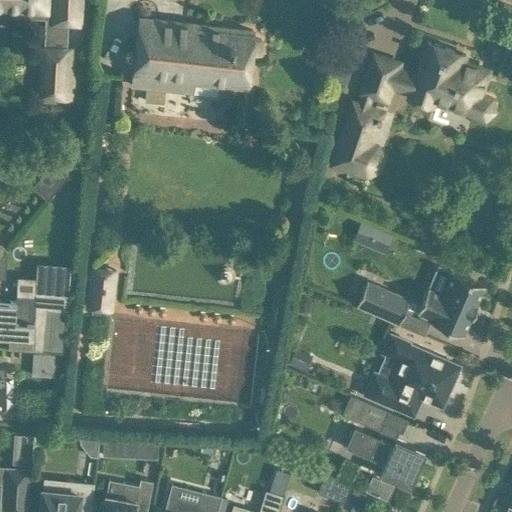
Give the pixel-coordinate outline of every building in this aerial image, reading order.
[(0,0),(0,7),(45,10),(43,47),(40,95),(70,96),(73,48),(67,48),(68,21),(78,22),(79,0),(0,0)] [(132,84),(146,86),(145,100),(162,102),(163,88),(191,91),(192,81),(246,86),(250,53),(260,54),(261,42),(251,41),(253,30),(139,17),(137,37),(132,84)] [(428,41),(417,74),(398,67),(400,62),(375,53),(362,91),(364,92),(361,103),(354,100),(333,163),(368,174),(380,169),(384,156),(378,144),(373,143),(384,111),(368,105),(372,94),(388,100),(392,85),(411,91),(410,97),(434,105),(439,91),(473,102),(475,113),(486,117),(495,109),(493,97),(481,93),(490,69),(464,60),(466,54),(428,41)] [(336,79),(337,79),(348,83),(354,67),(341,62),(336,79)] [(48,164),(31,184),(48,198),(65,178),(48,164)] [(362,223),(356,238),(370,244),(376,229),(362,223)] [(0,299),(0,335),(31,337),(31,349),(62,351),(67,263),(36,261),(34,295),(15,294),(15,301),(0,299)] [(87,306),(111,309),(115,269),(91,266),(87,306)] [(430,319),(462,333),(471,314),(476,303),(475,303),(484,284),(451,270),(442,292),(427,286),(417,310),(431,316),(430,319)] [(366,279),(355,304),(398,323),(409,298),(366,279)] [(364,392),(413,414),(421,395),(441,404),(452,379),(456,378),(460,370),(458,365),(459,364),(408,342),(409,341),(390,332),(382,350),(399,358),(390,378),(374,371),(364,392)] [(308,354),(293,348),(286,363),(301,370),(308,354)] [(34,352),(34,365),(53,365),(54,353),(34,352)] [(350,393),(341,413),(379,429),(381,423),(399,431),(402,432),(408,418),(386,409),(350,393)] [(24,417),(23,429),(45,430),(46,418),(24,417)] [(354,425),(345,445),(383,462),(378,472),(395,480),(409,486),(419,463),(425,450),(420,447),(396,437),(399,431),(381,423),(379,429),(377,435),(354,425)] [(32,435),(13,435),(12,453),(31,454),(32,435)] [(87,456),(94,457),(96,438),(77,436),(76,443),(87,456)] [(105,437),(103,451),(140,455),(141,441),(105,437)] [(145,440),(144,456),(158,457),(159,441),(145,440)] [(0,506),(4,507),(4,511),(13,511),(23,511),(26,469),(6,467),(5,483),(0,482),(0,506)] [(389,497),(395,481),(371,472),(365,489),(389,497)] [(318,490),(343,500),(350,483),(325,473),(318,490)] [(101,511),(146,511),(150,491),(152,480),(139,477),(138,484),(123,481),(108,478),(105,493),(104,499),(101,500),(99,509),(101,511)] [(76,511),(77,508),(90,509),(93,481),(64,479),(63,490),(42,488),(40,509),(37,511),(36,511),(76,511)] [(276,511),(283,494),(267,489),(259,511),(257,511),(232,504),(229,511),(276,511)] [(201,490),(198,503),(168,495),(163,511),(164,511),(216,511),(221,495),(201,490)] [(351,490),(344,506),(357,511),(363,495),(351,490)] [(221,495),(218,508),(223,510),(227,496),(221,495)]
